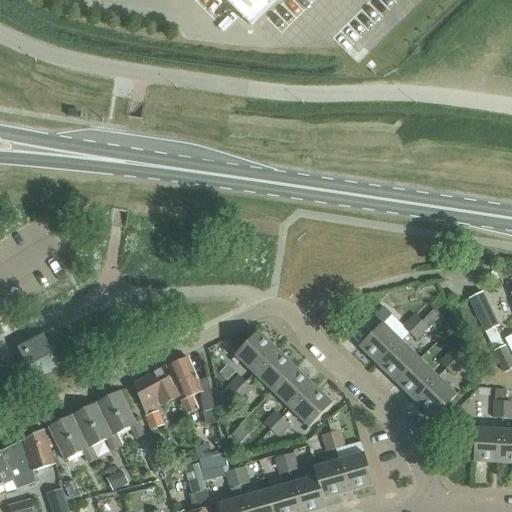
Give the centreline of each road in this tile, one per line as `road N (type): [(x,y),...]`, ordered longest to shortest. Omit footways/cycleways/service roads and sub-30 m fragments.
road 1 (residential): [(0,441),(275,307),(296,319),(406,438),(436,509)]
road 2 (primary): [(511,217),(124,161)]
road 3 (unclassified): [(140,72),(282,92),(405,92),(511,106)]
road 4 (unclassified): [(140,72),(51,55),(0,33)]
road 5 (primary): [(124,161),(109,148),(0,132)]
road 6 (primary): [(0,154),(107,168),(124,161)]
